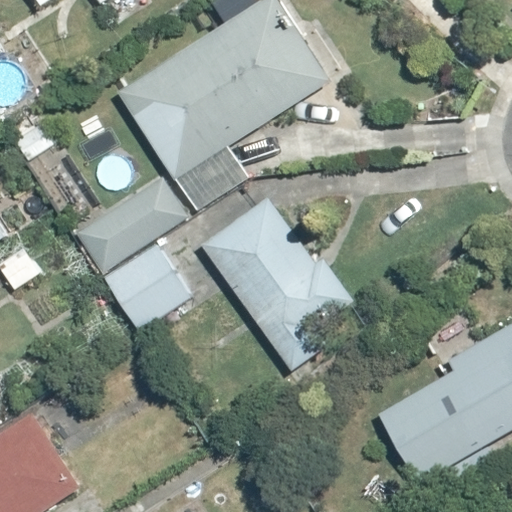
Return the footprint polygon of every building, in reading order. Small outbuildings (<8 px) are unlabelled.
[(335,83),(282,0),(271,0),(124,93),(200,212),(252,179),(232,148),(335,83)] [(0,24),(0,50),(12,43),(0,24)] [(157,242),(192,217),(162,173),(76,233),(106,277),(134,258),(157,242)] [(315,256),(272,196),(206,244),(302,377),(375,323),(323,251),(315,256)] [(0,239),(10,233),(0,217),(0,239)] [(33,238),(0,258),(0,266),(20,298),(56,275),(33,238)] [(134,258),(106,277),(144,332),(195,297),(157,242),(134,258)] [(384,414),(423,483),(511,431),(511,326),(456,359),(462,369),(384,414)] [(0,511),(50,511),(84,490),(37,416),(0,439),(0,511)]
